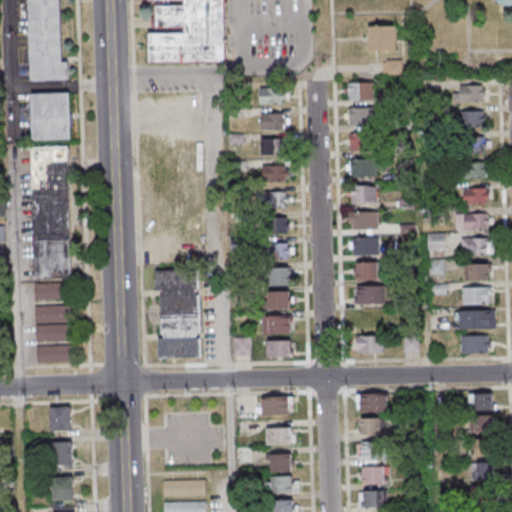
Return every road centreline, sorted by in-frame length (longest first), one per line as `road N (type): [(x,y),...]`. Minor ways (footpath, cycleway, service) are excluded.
road 1 (residential): [(511,373),(0,387)]
road 2 (tertiary): [(126,511),(110,79)]
road 3 (residential): [(328,511),(314,82)]
